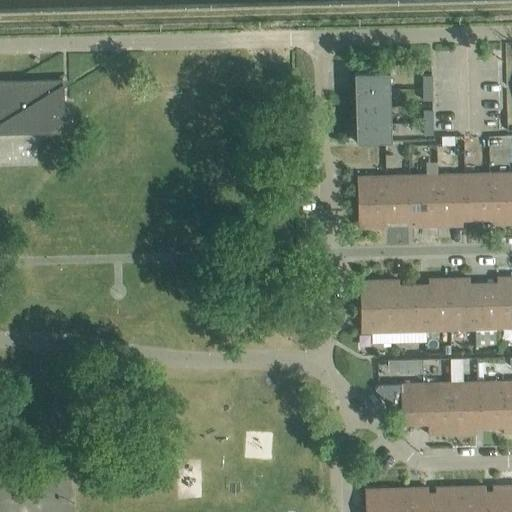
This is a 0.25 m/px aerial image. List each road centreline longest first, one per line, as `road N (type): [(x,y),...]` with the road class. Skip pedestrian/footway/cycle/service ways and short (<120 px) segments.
road 1 (residential): [(319,39),(0,46)]
road 2 (residential): [(0,341),(206,361),(281,358),(316,368)]
road 3 (residential): [(319,39),(326,254)]
road 4 (residential): [(511,34),(319,39)]
road 5 (residential): [(326,254),(511,250)]
road 6 (residential): [(357,406),(424,463),(511,461)]
